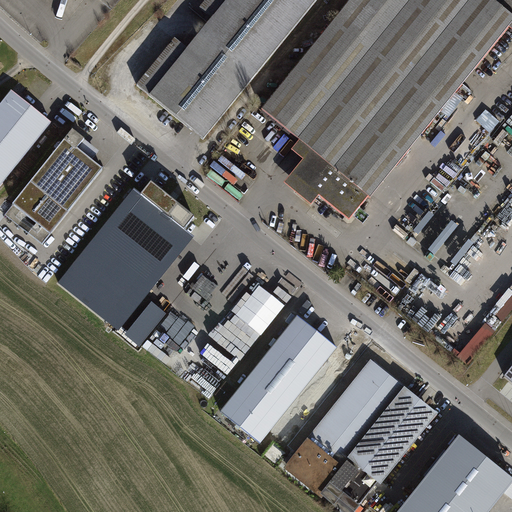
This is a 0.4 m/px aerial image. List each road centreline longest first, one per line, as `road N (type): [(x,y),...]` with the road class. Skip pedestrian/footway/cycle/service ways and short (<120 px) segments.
road 1 (unclassified): [(0,26),(511,440)]
road 2 (unknown): [(511,62),(382,206),(332,218),(297,209)]
road 3 (unknown): [(269,178),(419,0)]
